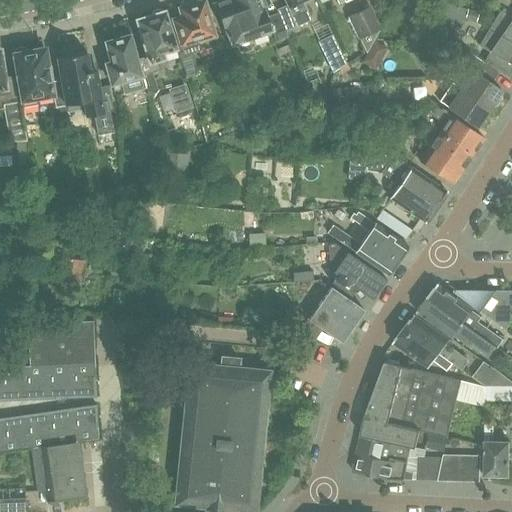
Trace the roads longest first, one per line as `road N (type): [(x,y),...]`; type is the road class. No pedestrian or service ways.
road 1 (unclassified): [(317,491),(363,353),(436,252)]
road 2 (residential): [(511,509),(359,502),(317,491)]
road 3 (unclassified): [(436,252),(511,139)]
